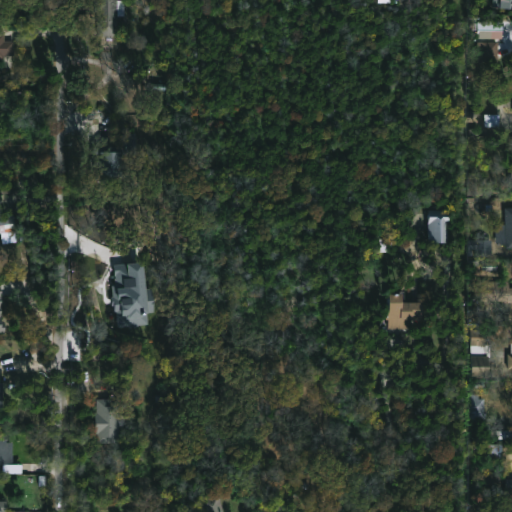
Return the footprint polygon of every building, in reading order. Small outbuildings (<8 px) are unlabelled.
[(120,0),(120,1),(119,34),(99,34),(100,11),(97,11),(97,0),(120,0)] [(511,0),(499,0),(499,8),(511,8),(511,0)] [(502,22),(478,21),(478,38),(502,39),(502,22)] [(7,34),(7,41),(18,42),(17,56),(7,56),(7,59),(0,59),(0,34),(3,34),(3,31),(6,31),(5,34),(7,34)] [(495,44),(494,63),(474,62),(475,40),(495,41),(495,44)] [(499,127),(499,115),(485,115),(486,127),(499,127)] [(126,151),(136,151),(136,134),(126,134),(126,151)] [(130,151),(129,179),(100,180),(98,178),(98,150),(130,151)] [(511,207),(511,248),(503,249),(503,241),(493,241),(493,223),(504,223),(503,207),(511,207)] [(444,210),(443,243),(421,242),(421,209),(444,210)] [(22,242),(8,243),(6,221),(20,219),(22,242)] [(490,255),(466,255),(466,240),(490,240),(490,255)] [(113,264),(117,328),(148,326),(147,313),(154,312),(152,288),(145,289),(143,263),(113,264)] [(506,281),(506,287),(511,287),(511,309),(475,309),(474,281),(506,281)] [(6,295),(6,321),(11,321),(10,333),(0,333),(0,282),(6,282),(6,295)] [(400,293),(400,302),(422,302),(422,318),(410,318),(410,329),(385,329),(385,293),(400,293)] [(482,352),(468,352),(468,328),(483,328),(482,352)] [(483,378),(465,378),(465,356),(483,356),(483,378)] [(477,394),(477,398),(482,398),(482,421),(465,421),(465,399),(467,399),(467,394),(477,394)] [(125,401),(124,443),(99,443),(100,435),(98,435),(98,412),(100,412),(101,399),(125,401)] [(14,471),(14,472),(0,471),(0,433),(10,434),(10,442),(15,442),(14,471)] [(235,511),(194,511),(193,505),(231,496),(235,511)] [(0,511),(0,502),(10,502),(10,511),(0,511)]
